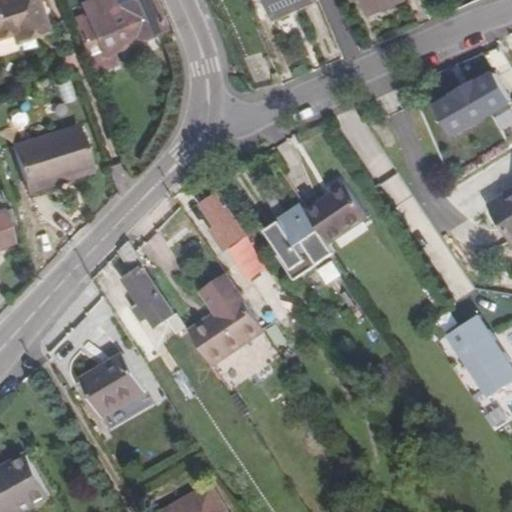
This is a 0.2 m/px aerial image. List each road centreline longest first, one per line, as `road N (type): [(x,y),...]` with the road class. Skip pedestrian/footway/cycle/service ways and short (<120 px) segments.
road 1 (residential): [(511,13),(258,119),(207,122)]
road 2 (tertiary): [(207,122),(183,160),(0,356)]
road 3 (tertiary): [(180,0),(205,68),(207,122)]
